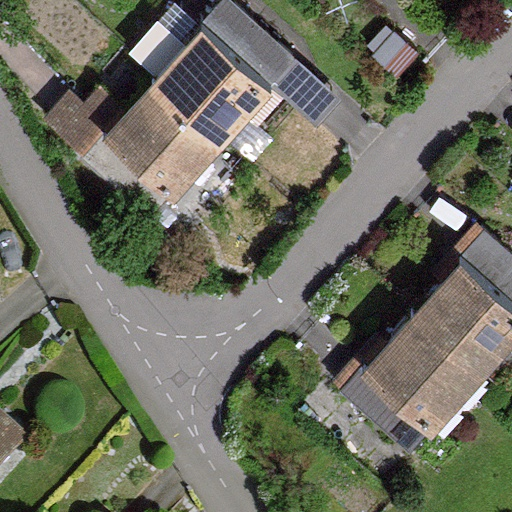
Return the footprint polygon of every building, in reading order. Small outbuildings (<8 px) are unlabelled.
[(217,0),(204,15),(208,18),(257,62),(277,40),(231,0),(217,0)] [(208,18),(159,72),(217,124),(266,70),(257,62),(208,18)] [(159,72),(110,126),(157,170),(167,179),(217,124),(159,72)] [(157,170),(110,126),(107,123),(86,146),(136,193),(157,170)] [(464,248),(468,251),(511,290),(511,251),(484,226),(464,248)] [(511,290),(468,251),(419,305),(476,357),(511,318),(511,290)] [(419,305),(370,359),(417,403),(427,412),(476,357),(419,305)] [(417,403),(370,359),(367,356),(346,379),(396,426),(417,403)] [(0,423),(0,471),(24,445),(0,423)]
